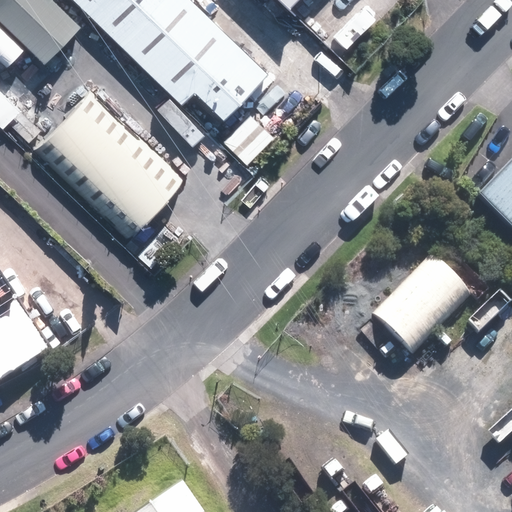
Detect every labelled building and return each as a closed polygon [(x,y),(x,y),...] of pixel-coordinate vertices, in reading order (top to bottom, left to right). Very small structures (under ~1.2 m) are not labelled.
[(79,34),(43,0),(0,0),(0,35),(41,74),(79,34)] [(265,71),(189,0),(68,0),(208,132),(265,71)] [(303,0),(266,0),(286,19),(303,0)] [(174,191),(82,105),(35,155),(127,241),(174,191)] [(511,157),(485,184),(511,211),(511,157)] [(398,365),(468,292),(431,256),(360,329),(398,365)] [(212,511),(187,476),(134,511),(212,511)]
